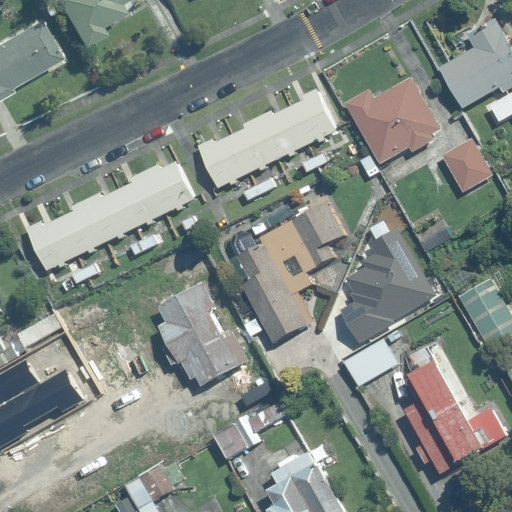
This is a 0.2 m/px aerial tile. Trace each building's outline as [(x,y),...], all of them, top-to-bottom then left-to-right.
[(83,45),(103,32),(127,17),(121,7),(119,3),(123,0),(54,0),(56,4),(83,45)] [(479,47),(444,67),(467,107),(503,87),(506,92),(511,88),(511,41),(499,19),(472,35),(479,47)] [(0,95),(61,61),(39,20),(0,41),(0,95)] [(349,103),(353,110),(384,164),(412,147),(416,153),(436,142),(432,136),(444,129),(414,77),(379,97),(374,89),(349,103)] [(202,147),(222,188),(333,134),(338,132),(318,90),(304,96),(307,101),(277,116),(274,110),(247,123),(250,128),(220,143),(217,137),(201,145),(202,147)] [(503,123),(504,122),(511,117),(511,96),(511,95),(492,107),(503,123)] [(445,156),(447,159),(466,192),(495,176),(474,139),(445,156)] [(311,172),(313,172),(334,161),(329,151),(306,162),(311,172)] [(32,229),(52,270),(192,202),(200,198),(182,161),(166,169),(163,163),(135,177),(137,183),(109,196),(106,191),(75,206),(78,211),(50,225),(49,221),(32,229)] [(253,202),(256,201),(281,188),(276,177),(247,192),(253,202)] [(266,238),(268,243),(242,257),(256,283),(248,287),(280,344),(314,325),(292,285),(342,258),(336,248),(351,240),(331,202),(266,238)] [(428,253),(430,253),(456,239),(444,216),(416,231),(428,253)] [(139,256),(140,256),(163,245),(158,234),(134,244),(139,256)] [(81,285),(82,284),(105,272),(99,262),(75,275),(81,285)] [(511,305),(493,276),(461,296),(496,351),(511,340),(511,305)] [(162,327),(163,330),(177,350),(196,337),(180,314),(162,327)] [(75,364),(68,368),(101,422),(105,420),(109,428),(157,398),(140,371),(145,368),(130,344),(124,347),(109,323),(108,323),(66,349),(75,364)] [(0,372),(21,359),(15,349),(12,350),(0,329),(0,372)] [(363,387),(366,386),(403,364),(388,338),(348,362),(363,387)] [(408,410),(425,438),(429,443),(419,449),(429,466),(437,461),(444,473),(511,430),(496,404),(476,416),(442,361),(439,362),(429,346),(413,356),(423,371),(415,376),(428,398),(408,410)] [(219,440),(231,459),(252,446),(240,427),(219,440)] [(348,511),(313,452),(278,473),(285,485),(274,491),(281,504),(272,510),(273,511),(348,511)] [(191,511),(165,467),(130,488),(144,511),(221,511),(217,504),(203,511),(191,511)] [(120,505),(120,506),(123,511),(141,511),(132,497),(120,505)]
